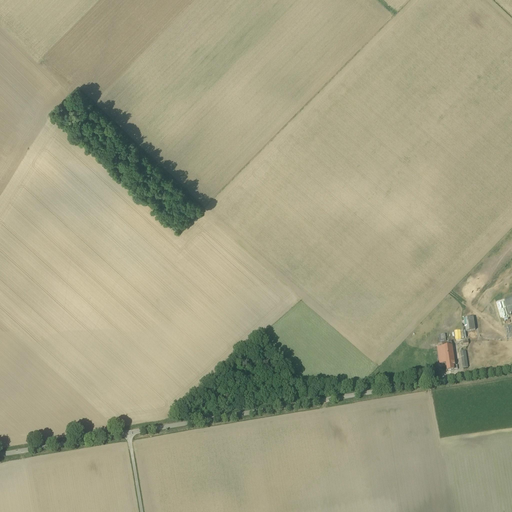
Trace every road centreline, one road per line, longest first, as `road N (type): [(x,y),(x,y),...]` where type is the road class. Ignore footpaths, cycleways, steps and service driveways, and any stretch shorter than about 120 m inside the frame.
road 1 (unclassified): [(127,430),(511,368)]
road 2 (unclassified): [(0,451),(127,430)]
